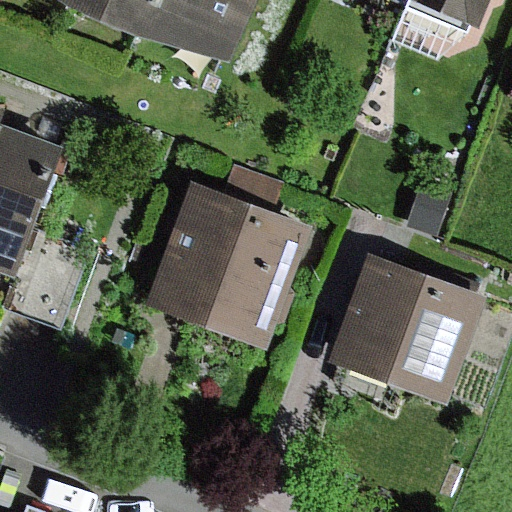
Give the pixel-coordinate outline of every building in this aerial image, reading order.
[(261,0),(116,0),(238,53),(261,0)] [(433,0),(482,20),(490,0),(433,0)] [(71,138),(2,113),(0,119),(0,264),(22,272),(37,231),(71,138)] [(316,221),(196,179),(152,299),(273,342),(316,221)] [(426,179),(412,223),(441,233),(456,189),(426,179)] [(90,250),(37,231),(22,272),(9,309),(62,328),(90,250)] [(490,292),(373,250),(336,352),(453,394),(490,292)] [(57,511),(30,502),(26,511),(57,511)]
